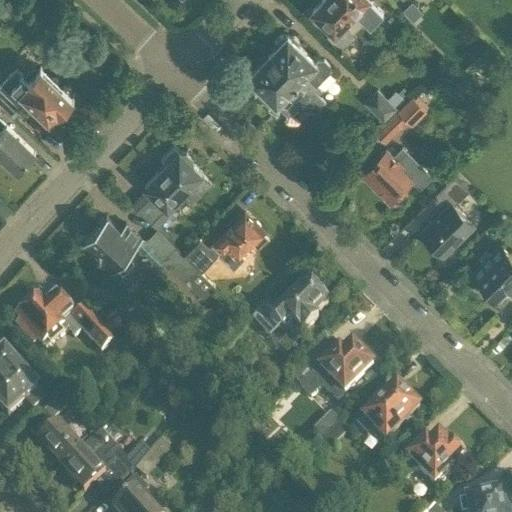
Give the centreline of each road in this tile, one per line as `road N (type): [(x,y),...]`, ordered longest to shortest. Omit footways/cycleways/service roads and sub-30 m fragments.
road 1 (residential): [(511,419),(172,73)]
road 2 (residential): [(0,263),(172,73)]
